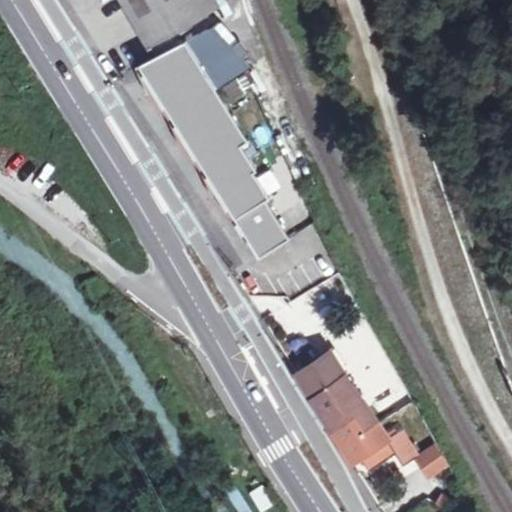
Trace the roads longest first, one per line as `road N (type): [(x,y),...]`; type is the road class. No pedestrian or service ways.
road 1 (track): [(358,0),(511,409)]
road 2 (tertiary): [(11,0),(193,298)]
road 3 (tertiary): [(193,298),(318,511)]
road 4 (unclassified): [(193,298),(156,302),(0,187)]
